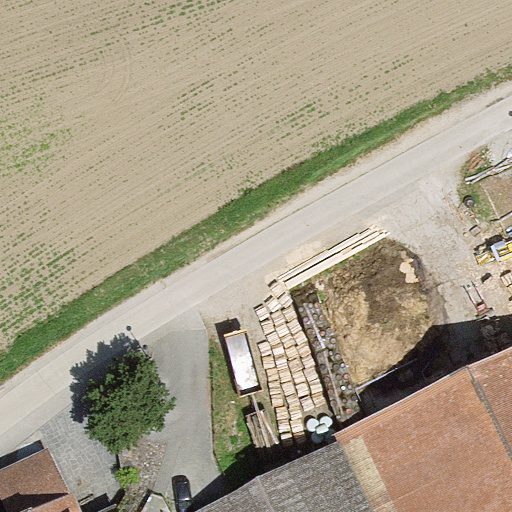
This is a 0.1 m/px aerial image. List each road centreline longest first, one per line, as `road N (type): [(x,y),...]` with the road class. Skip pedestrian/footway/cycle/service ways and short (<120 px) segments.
road 1 (residential): [(511,117),(162,305),(0,425)]
road 2 (track): [(511,323),(380,186)]
